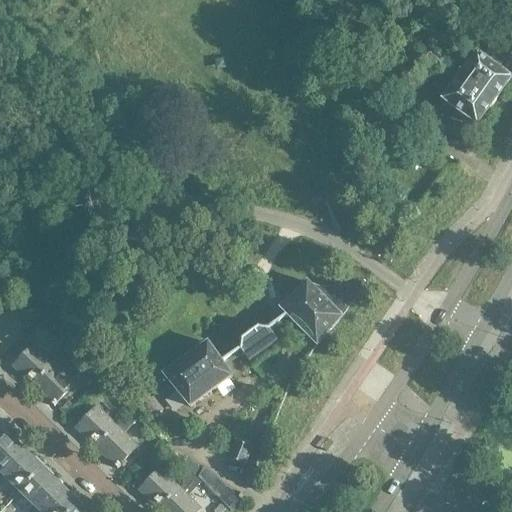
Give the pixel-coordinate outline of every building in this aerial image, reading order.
[(443,99),(478,125),(511,79),(511,57),(488,39),(443,99)] [(391,227),(387,225),(383,231),(386,234),(391,227)] [(280,309),(287,316),(317,347),(344,317),(343,316),(362,289),(353,279),(348,282),(344,284),(336,287),(330,288),(318,287),(314,285),(310,284),(308,281),(280,309)] [(240,349),(241,351),(249,363),(278,343),(269,331),(268,329),(258,328),(241,340),(240,349)] [(208,343),(187,358),(211,393),(233,378),(222,364),(221,363),(222,362),(208,343)] [(35,346),(14,367),(34,388),(56,366),(61,372),(68,365),(64,362),(67,359),(63,355),(54,364),(35,346)] [(70,348),(63,355),(67,359),(64,362),(68,365),(77,356),(70,348)] [(187,358),(163,375),(190,409),(211,393),(187,358)] [(56,366),(34,388),(55,408),(59,404),(58,403),(75,386),(61,372),(56,366)] [(97,450),(118,428),(124,434),(130,428),(127,424),(129,422),(126,418),(117,427),(98,408),(77,429),(97,450)] [(132,412),(126,418),(129,422),(127,424),(130,428),(139,419),(132,412)] [(118,428),(97,450),(118,470),(121,466),(138,448),(124,434),(118,428)] [(8,433),(0,440),(0,474),(1,476),(26,451),(8,433)] [(245,466),(252,448),(236,442),(229,460),(245,466)] [(26,451),(1,476),(0,474),(0,483),(5,479),(19,493),(44,469),(26,451)] [(19,493),(34,507),(37,511),(62,486),(44,469),(19,493)] [(140,492),(160,511),(181,491),(188,497),(194,491),(190,488),(192,485),(188,481),(180,489),(161,471),(140,492)] [(230,511),(238,503),(208,471),(199,479),(202,483),(229,511),(230,511)] [(194,474),(188,481),(192,485),(190,488),(194,491),(202,483),(199,479),(194,474)] [(71,511),(80,504),(62,486),(37,511),(34,507),(29,511),(71,511)] [(181,491),(160,511),(199,511),(201,511),(188,497),(181,491)]
